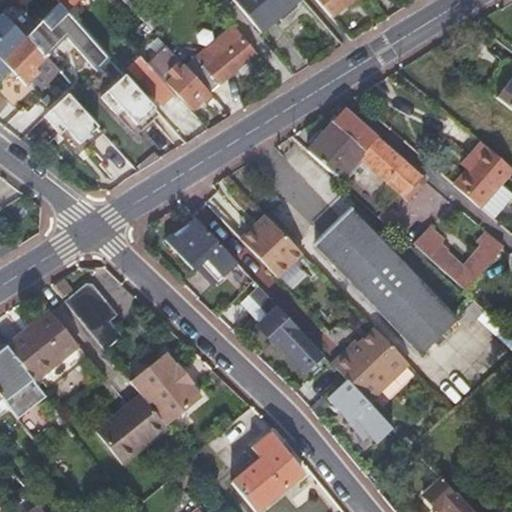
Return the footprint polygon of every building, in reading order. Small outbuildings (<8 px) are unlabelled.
[(5,0),(6,0),(33,27),(39,21),(17,0),(5,0)] [(17,0),(39,21),(57,2),(55,0),(17,0)] [(59,0),(57,2),(65,10),(75,0),(59,0)] [(231,0),(259,32),(279,15),(283,19),(287,15),(284,11),(296,0),(231,0)] [(349,0),(314,0),(329,17),(343,6),(349,0)] [(347,10),(358,0),(349,0),(343,6),(347,10)] [(25,35),(45,57),(64,36),(95,70),(108,58),(106,56),(65,10),(57,2),(39,21),(33,27),(25,35)] [(143,23),(150,31),(164,19),(151,5),(137,17),(143,23)] [(207,94),(254,54),(230,26),(183,68),(207,94)] [(16,78),(24,87),(37,74),(48,62),(44,57),(45,57),(25,35),(0,61),(9,70),(15,77),(14,78),(15,79),(16,78)] [(177,97),(189,110),(202,98),(207,94),(183,68),(164,46),(146,63),(177,97)] [(0,78),(9,70),(0,61),(0,78)] [(37,74),(41,78),(53,66),(48,62),(37,74)] [(151,69),(138,80),(160,105),(173,93),(151,69)] [(511,73),(493,97),(511,111),(511,73)] [(135,87),(123,75),(99,97),(116,115),(129,130),(135,125),(154,108),(135,87)] [(96,127),(66,94),(42,116),(59,134),(72,149),(78,144),(96,127)] [(154,108),(135,125),(140,131),(159,114),(154,108)] [(342,111),(304,152),(338,182),(358,158),(407,199),(423,180),(342,111)] [(96,127),(78,144),(83,149),(101,132),(96,127)] [(511,170),(478,142),(465,157),(472,162),(465,170),(452,185),(478,209),(511,170)] [(472,162),(465,157),(459,165),(465,170),(472,162)] [(349,211),(312,247),(417,354),(454,318),(349,211)] [(384,213),(380,218),(391,227),(398,219),(390,212),(387,215),(384,213)] [(300,256),(263,218),(238,241),(275,280),(300,256)] [(215,285),(235,265),(193,221),(160,242),(192,273),(198,267),(215,285)] [(0,257),(12,250),(0,230),(0,257)] [(425,231),(412,246),(464,292),(501,248),(485,233),(476,245),(482,250),(463,272),(442,253),(445,249),(425,231)] [(83,283),(63,301),(103,351),(120,336),(107,321),(115,314),(90,283),(83,283)] [(254,328),(275,350),(277,348),(296,331),(275,308),(254,328)] [(92,365),(50,312),(34,324),(72,372),(76,369),(80,374),(92,365)] [(72,372),(34,324),(5,347),(30,380),(37,388),(42,384),(48,391),(72,372)] [(296,331),(277,348),(301,373),(320,356),(296,331)] [(330,366),(345,382),(364,403),(365,404),(406,365),(372,331),(360,343),(346,357),(343,353),(330,366)] [(357,339),(343,353),(346,357),(360,343),(357,339)] [(5,347),(0,350),(0,399),(1,401),(6,407),(16,420),(45,398),(37,388),(30,380),(5,347)] [(138,395),(164,426),(199,398),(189,385),(191,384),(176,365),(174,366),(163,353),(127,381),(138,395)] [(137,451),(166,429),(164,426),(138,395),(108,419),(135,453),(137,451)] [(365,404),(364,403),(358,409),(352,402),(335,416),(371,460),(397,438),(365,404)] [(121,464),(135,453),(108,419),(94,430),(121,464)] [(229,484),(252,511),(253,511),(299,475),(276,445),(281,441),(272,429),(249,448),(259,461),(229,484)] [(37,447),(24,430),(17,436),(30,453),(37,447)] [(37,447),(30,453),(42,469),(49,463),(37,447)] [(434,511),(471,511),(452,494),(435,478),(418,496),(434,511)]
